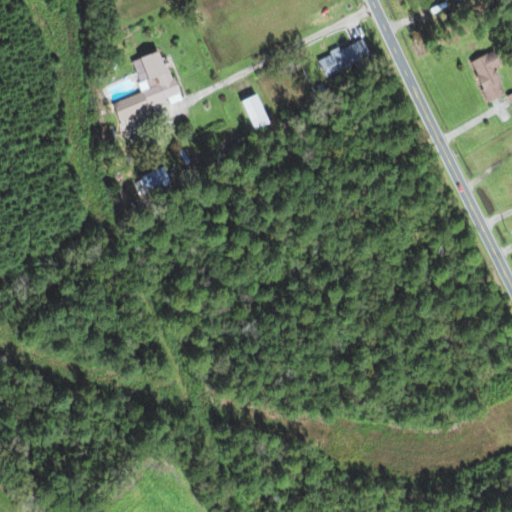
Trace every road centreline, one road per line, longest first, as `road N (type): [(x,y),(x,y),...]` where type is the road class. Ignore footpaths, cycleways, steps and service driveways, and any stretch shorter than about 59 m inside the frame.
road 1 (residential): [(511,287),(373,0)]
road 2 (residential): [(376,7),(171,109)]
